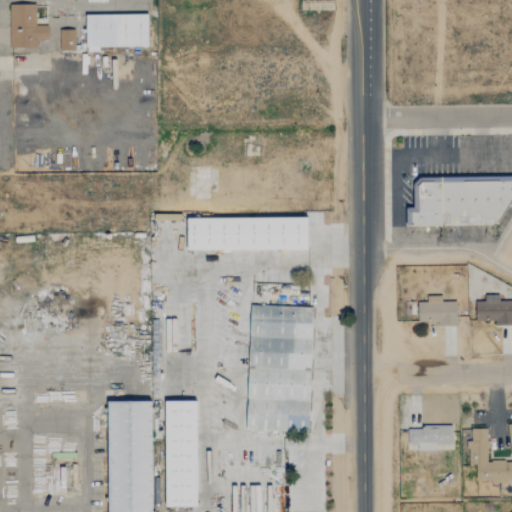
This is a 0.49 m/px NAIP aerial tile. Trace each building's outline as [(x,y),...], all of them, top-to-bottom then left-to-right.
[(9,4),(36,4),(36,25),(47,25),(48,40),(37,40),(37,47),(10,47),(9,4)] [(85,14),(148,14),(148,48),(86,49),(85,14)] [(59,29),(75,29),(75,50),(59,51),(59,29)] [(405,207),(405,226),(497,225),(511,200),(511,175),(420,177),(414,183),(414,207),(405,207)] [(186,218),(307,217),(308,249),(187,250),(186,218)] [(475,320),(494,320),(494,325),(511,325),(511,300),(499,301),(498,294),(484,295),(484,301),(475,301),(475,320)] [(417,321),(436,321),(436,326),(456,326),(457,301),(441,301),(442,295),(426,295),(426,301),(418,301),(417,321)] [(250,304),(312,307),(307,433),(245,431),(250,304)] [(107,511),(107,399),(151,399),(152,511),(107,511)] [(164,400),(196,400),(197,507),(164,507),(164,400)] [(452,426),(407,428),(408,445),(417,444),(417,450),(435,450),(435,444),(452,444),(452,426)] [(511,460),(487,460),(488,429),(470,428),(470,441),(468,441),(467,463),(477,464),(477,480),(511,480),(511,460)]
